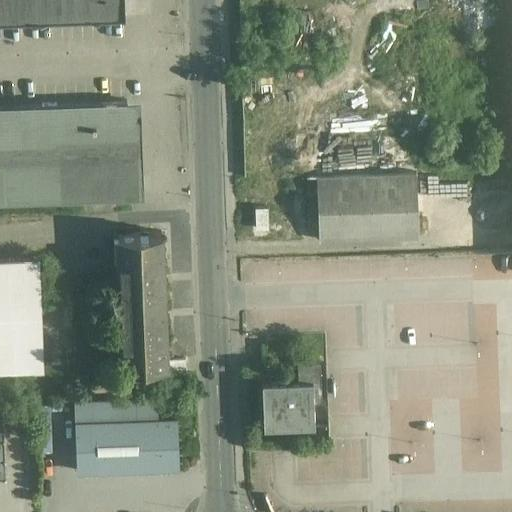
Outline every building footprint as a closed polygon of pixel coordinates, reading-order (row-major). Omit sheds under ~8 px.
[(0,0),(0,23),(127,19),(126,0),(0,0)] [(0,207),(145,203),(143,105),(0,109),(0,207)] [(418,171),(316,175),(318,240),(419,237),(418,171)] [(297,185),(235,185),(235,223),(297,223),(297,185)] [(170,299),(168,232),(119,234),(121,300),(170,299)] [(43,257),(0,258),(0,372),(47,371),(43,257)] [(172,365),(170,299),(121,300),(123,366),(172,365)] [(320,402),(319,362),(296,364),(296,381),(260,382),(261,431),(313,431),(313,404),(320,402)] [(75,403),(77,473),(182,470),(181,418),(159,419),(159,399),(75,403)] [(44,448),(56,447),(53,407),(41,408),(44,448)]
